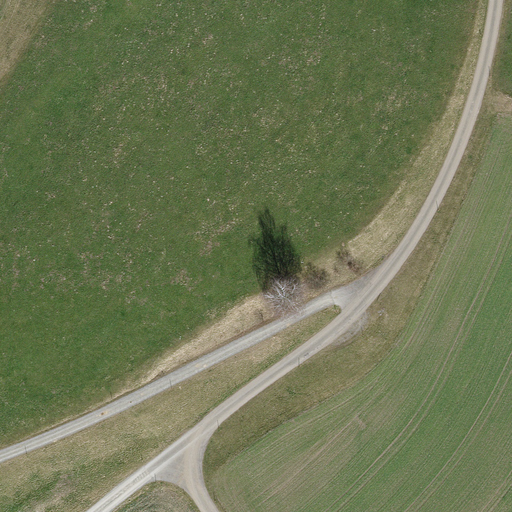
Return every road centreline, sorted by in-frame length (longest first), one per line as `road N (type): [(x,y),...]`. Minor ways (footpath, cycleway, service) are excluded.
road 1 (track): [(494,0),(476,98),(400,259),(321,343),(202,431),(172,464)]
road 2 (track): [(0,458),(330,300),(356,310)]
